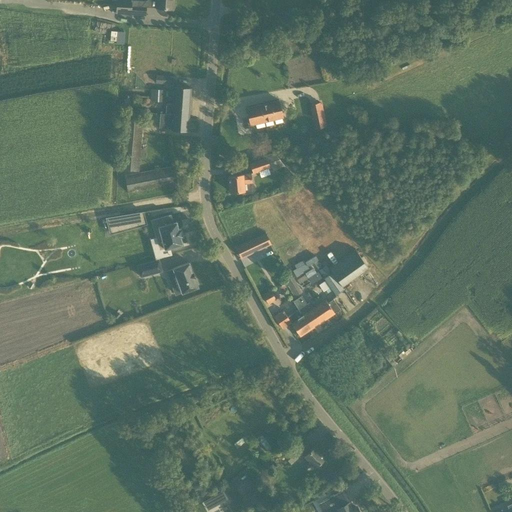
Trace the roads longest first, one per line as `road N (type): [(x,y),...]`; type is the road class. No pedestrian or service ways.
road 1 (unclassified): [(403,511),(312,404),(206,213),(216,0)]
road 2 (track): [(511,158),(377,300),(289,364)]
